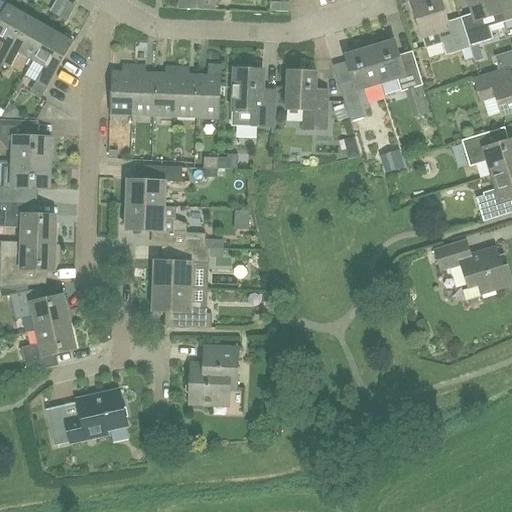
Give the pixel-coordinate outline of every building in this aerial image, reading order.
[(215,12),(215,0),(180,0),(180,11),(215,12)] [(469,47),(461,19),(447,23),(440,0),(425,0),(411,4),(425,49),(442,44),(446,57),(470,49),(469,47)] [(504,24),(501,15),(496,0),(467,0),(473,15),(461,19),(469,47),(493,40),(489,28),(504,24)] [(511,0),(496,0),(501,15),(502,14),(505,24),(511,21),(511,0)] [(0,63),(3,65),(30,18),(7,5),(0,17),(0,42),(4,45),(0,51),(0,63)] [(34,62),(52,31),(30,18),(3,65),(11,69),(20,54),(34,62)] [(74,43),(52,31),(34,62),(48,70),(39,85),(35,91),(43,96),(74,43)] [(394,41),(369,49),(380,85),(398,80),(402,93),(423,86),(415,62),(401,66),(394,41)] [(365,90),(380,85),(369,49),(345,57),(352,81),(339,85),(350,122),(368,116),(366,111),(371,109),(365,90)] [(132,117),(134,66),(122,66),(122,73),(112,73),(111,116),(132,117)] [(154,117),(156,75),(146,74),(146,67),(134,66),(132,117),(154,117)] [(219,120),(221,81),(221,66),(208,66),(208,77),(199,76),(197,119),(219,120)] [(176,118),(178,68),(166,68),(165,75),(156,75),(154,117),(176,118)] [(197,119),(199,76),(189,76),(190,69),(178,68),(176,118),(197,119)] [(511,75),(510,69),(474,80),(481,102),(497,97),(503,116),(511,113),(511,75)] [(262,103),(263,81),(264,71),(235,70),(233,126),(273,128),(274,103),(262,103)] [(329,91),(316,90),(317,74),(288,72),(287,110),(304,111),(304,131),(327,132),(329,91)] [(0,122),(0,138),(9,150),(13,150),(13,162),(51,164),(52,138),(27,137),(27,123),(0,122)] [(488,162),(492,176),(511,169),(511,140),(497,145),(493,132),(462,142),(470,168),(488,162)] [(205,158),(205,168),(219,169),(219,158),(205,158)] [(50,190),(51,164),(13,162),(13,163),(1,163),(0,185),(0,202),(24,203),(25,203),(25,189),(50,190)] [(152,181),(128,180),(127,206),(165,208),(166,182),(182,183),(182,168),(152,167),(152,181)] [(511,169),(492,176),(496,190),(484,194),(484,196),(477,199),(484,223),(511,214),(511,169)] [(56,243),(57,216),(25,215),(25,203),(24,203),(0,202),(0,215),(5,215),(5,227),(23,228),(22,242),(56,243)] [(207,235),(188,234),(188,225),(176,221),(176,208),(165,208),(127,206),(126,232),(159,233),(159,247),(180,248),(206,249),(207,235)] [(482,296),(511,286),(511,279),(508,266),(502,267),(496,248),(471,256),(467,241),(435,251),(441,272),(462,266),(469,290),(479,287),(482,296)] [(55,272),(56,243),(22,242),(4,242),(3,259),(1,259),(0,278),(0,289),(29,286),(29,271),(55,272)] [(154,287),(208,289),(209,257),(224,258),(225,250),(206,249),(180,248),(180,262),(155,261),(154,287)] [(207,314),(208,289),(154,287),(153,312),(181,313),(181,328),(210,329),(211,314),(207,314)] [(34,317),(37,330),(70,322),(64,295),(44,300),(42,288),(11,295),(16,321),(34,317)] [(76,351),(70,322),(37,330),(40,344),(22,348),(28,373),(59,366),(57,355),(76,351)] [(236,389),(238,349),(205,348),(204,371),(191,371),(190,404),(229,406),(230,388),(236,389)] [(107,431),(127,426),(120,391),(77,401),(80,416),(65,419),(71,443),(108,434),(107,431)]
